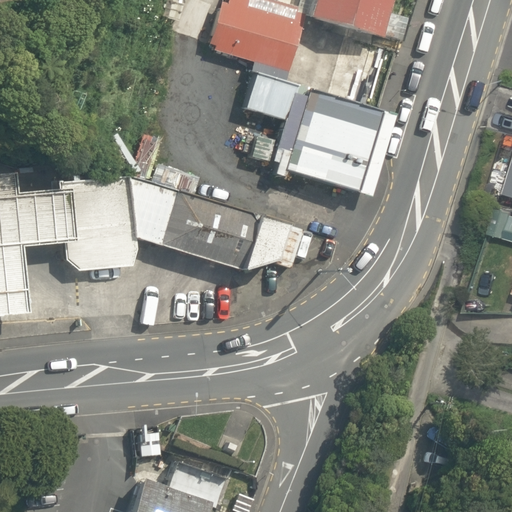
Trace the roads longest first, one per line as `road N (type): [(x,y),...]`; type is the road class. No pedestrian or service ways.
road 1 (secondary): [(0,389),(214,360),(308,337),(343,316)]
road 2 (residential): [(414,210),(446,231),(453,253),(398,511)]
road 3 (secondary): [(414,210),(482,0)]
road 4 (residential): [(343,316),(279,511)]
road 5 (secondary): [(343,316),(405,237),(414,210)]
